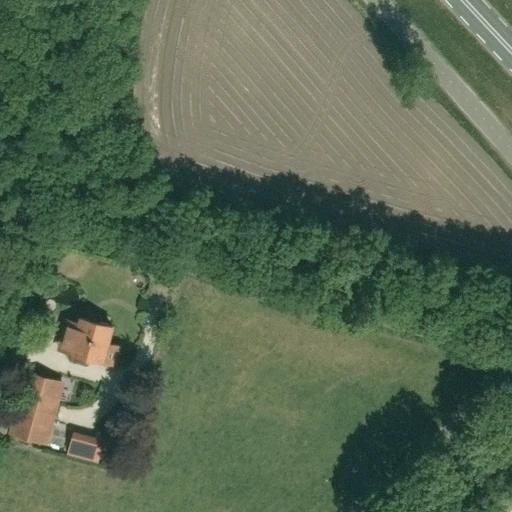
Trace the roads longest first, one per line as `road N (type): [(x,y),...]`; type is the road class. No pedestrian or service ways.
road 1 (tertiary): [(511,355),(0,217)]
road 2 (unclassified): [(511,150),(377,0)]
